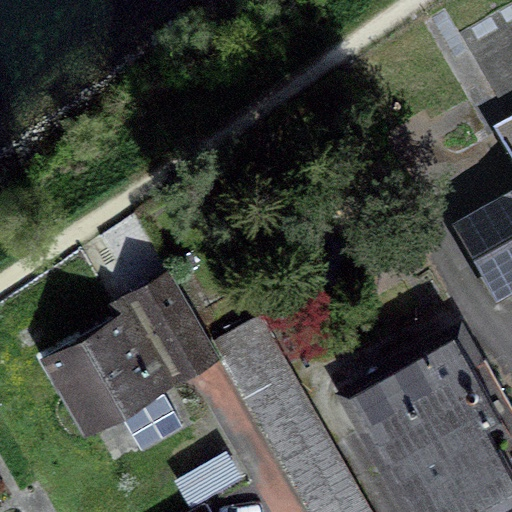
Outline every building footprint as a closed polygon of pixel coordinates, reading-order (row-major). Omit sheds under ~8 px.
[(511,128),(489,141),(511,180),(511,128)] [(511,280),(511,207),(458,238),(489,293),(511,280)] [(172,274),(144,289),(172,339),(200,323),(172,274)] [(118,314),(46,353),(87,429),(122,410),(139,441),(175,422),(118,314)] [(372,511),(257,314),(213,340),(313,511),(372,511)] [(491,511),(511,501),(511,432),(459,335),(350,393),(414,511),(491,511)]
